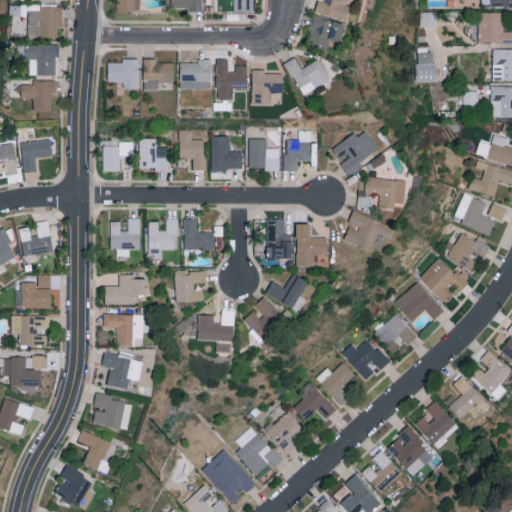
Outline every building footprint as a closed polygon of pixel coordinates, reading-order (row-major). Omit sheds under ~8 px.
[(115,0),(116,11),(134,11),(134,0),(115,0)] [(201,0),(170,0),(171,9),(201,9),(201,0)] [(255,0),(233,0),(234,11),(255,11),(255,0)] [(345,20),(350,5),(345,4),(346,0),(316,0),(314,10),(345,20)] [(27,36),(60,38),(61,6),(29,5),(27,36)] [(437,11),(420,11),(420,26),(438,25),(437,11)] [(511,31),(503,31),(502,12),(478,12),(479,43),(511,42),(511,31)] [(345,25),(314,15),(304,44),(326,51),(330,38),(340,41),(345,25)] [(56,75),(57,44),(25,43),(25,59),(29,59),(28,74),(56,75)] [(511,48),(493,48),(493,80),(511,79),(511,48)] [(436,81),(436,62),(432,62),(432,52),(417,52),(416,81),(436,81)] [(284,62),(302,94),(329,80),(318,59),(301,68),(295,57),(284,62)] [(108,61),(107,81),(125,81),(125,88),(138,89),(139,58),(121,58),(121,61),(108,61)] [(211,88),(210,58),(197,59),(197,62),(180,62),(180,88),(211,88)] [(247,88),(247,67),(228,67),(228,58),(216,58),(217,99),(231,99),(231,89),(247,88)] [(143,88),(159,89),(159,80),(175,81),(175,61),(144,60),(143,88)] [(282,92),(282,73),(264,73),(264,69),(252,69),(251,104),(270,104),(270,92),(282,92)] [(33,110),(53,111),(54,80),(32,80),(32,84),(21,84),(21,97),(33,98),(33,110)] [(511,86),(491,86),(490,116),(511,116),(511,86)] [(379,150),(364,127),(333,148),(341,160),(339,161),(346,172),(379,150)] [(192,129),(179,129),(179,157),(192,157),(192,170),(205,169),(205,139),(192,139),(192,129)] [(284,170),(298,170),(298,160),(311,160),(312,130),(299,130),(298,139),(285,138),(284,170)] [(229,136),(211,135),(211,169),(242,169),(242,151),(229,151),(229,136)] [(157,138),(140,137),(139,168),(168,168),(169,146),(157,146),(157,138)] [(248,168),(279,169),(280,148),(266,147),(266,139),(249,138),(248,168)] [(22,172),(36,171),(36,157),(51,156),(51,139),(21,141),(22,172)] [(133,141),(103,141),(103,171),(120,170),(120,155),(133,155),(133,141)] [(0,173),(17,171),(13,143),(0,144),(0,173)] [(494,196),(498,180),(511,183),(511,169),(477,160),(475,168),(484,170),(481,178),(472,176),(469,189),(494,196)] [(402,208),(405,180),(366,176),(365,193),(379,194),(378,205),(402,208)] [(495,220),(481,214),(486,201),(464,192),(455,215),(463,218),(460,223),(489,235),(495,220)] [(358,193),(357,206),(372,207),(373,194),(358,193)] [(501,220),(506,209),(493,203),(488,214),(501,220)] [(349,225),(344,239),(371,249),(377,233),(388,238),(393,225),(353,210),(347,224),(349,225)] [(110,221),(110,248),(117,248),(117,255),(130,255),(130,248),(140,248),(140,217),(128,217),(128,230),(120,230),(120,221),(110,221)] [(148,221),(148,257),(162,257),(162,249),(177,249),(176,217),(166,217),(166,229),(158,230),(158,221),(148,221)] [(215,231),(197,231),(197,218),(183,218),(183,248),(214,249),(215,231)] [(284,218),(266,219),(267,258),(292,258),(291,233),(285,233),(284,218)] [(23,255),(52,252),(49,223),(20,225),(23,255)] [(310,224),(296,224),(296,266),(313,266),(314,253),(327,253),(327,237),(310,236),(310,224)] [(489,247),(462,231),(448,256),(472,270),(477,261),(469,257),(473,249),(484,255),(489,247)] [(438,256),(419,277),(446,301),(455,290),(458,293),(468,282),(438,256)] [(206,282),(205,270),(175,271),(176,301),(202,300),(202,291),(195,291),(194,282),(206,282)] [(135,304),(135,294),(146,295),(146,279),(135,279),(135,273),(119,273),(119,285),(105,285),(105,303),(135,304)] [(307,281),(292,273),(284,288),(272,281),(265,293),(293,307),(307,281)] [(51,306),(50,274),(37,275),(37,281),(21,282),(21,290),(15,290),(16,307),(51,306)] [(395,301),(413,320),(425,309),(434,318),(444,310),(417,281),(395,301)] [(252,306),(255,309),(244,318),(261,337),(283,317),(264,296),(252,306)] [(197,339),(233,340),(234,310),(221,309),(221,323),(213,322),(214,314),(198,314),(197,339)] [(116,327),(116,345),(143,345),(143,313),(103,314),(103,327),(116,327)] [(399,333),(407,343),(416,336),(398,313),(374,332),(384,344),(399,333)] [(11,333),(18,333),(18,344),(42,345),(43,328),(49,328),(49,315),(11,314),(11,333)] [(500,352),(511,358),(511,323),(507,332),(510,334),(500,352)] [(352,343),(342,352),(366,379),(377,369),(378,371),(389,361),(369,338),(357,349),(352,343)] [(127,389),(130,378),(139,380),(143,361),(104,351),(101,365),(110,367),(106,384),(127,389)] [(491,392),(510,371),(487,351),(478,361),(481,364),(472,375),(491,392)] [(26,355),(26,367),(45,367),(45,356),(26,355)] [(3,375),(10,375),(10,385),(24,385),(24,386),(40,386),(41,370),(25,369),(25,357),(4,357),(3,375)] [(316,377),(341,404),(350,396),(341,387),(355,375),(343,362),(332,372),(327,367),(316,377)] [(453,382),(462,395),(449,405),(458,417),(482,399),(463,375),(453,382)] [(317,409),(326,418),(336,409),(315,387),(293,407),(305,420),(317,409)] [(92,423),(126,430),(132,403),(112,399),(113,395),(96,392),(93,407),(95,408),(92,423)] [(34,406),(4,397),(0,410),(0,427),(22,434),(25,425),(16,422),(18,415),(30,419),(34,406)] [(416,422),(436,447),(459,428),(436,400),(426,407),(435,418),(429,423),(423,416),(416,422)] [(273,425),(273,424),(266,431),(287,454),(295,446),(290,441),(303,428),(288,411),(273,425)] [(397,435),(399,437),(387,447),(413,475),(434,455),(407,425),(397,435)] [(111,441),(82,430),(78,441),(90,446),(83,465),(107,473),(111,460),(105,457),(111,441)] [(257,474),(268,463),(260,454),(269,445),(256,432),(236,453),(257,474)] [(201,469),(233,503),(243,494),(243,495),(256,483),(224,448),(201,469)] [(283,459),(273,448),(263,456),(274,467),(283,459)] [(402,473),(381,449),(369,459),(372,462),(361,472),(380,493),(402,473)] [(79,506),(91,481),(81,476),(83,472),(66,463),(59,478),(61,479),(54,493),(79,506)] [(345,482),(354,494),(341,504),(347,511),(358,511),(364,508),(366,511),(368,511),(379,505),(357,473),(345,482)] [(183,503),(191,511),(214,511),(205,502),(214,494),(205,483),(183,503)] [(212,506),(216,511),(222,511),(228,507),(220,499),(212,506)] [(339,511),(329,500),(315,511),(339,511)]
